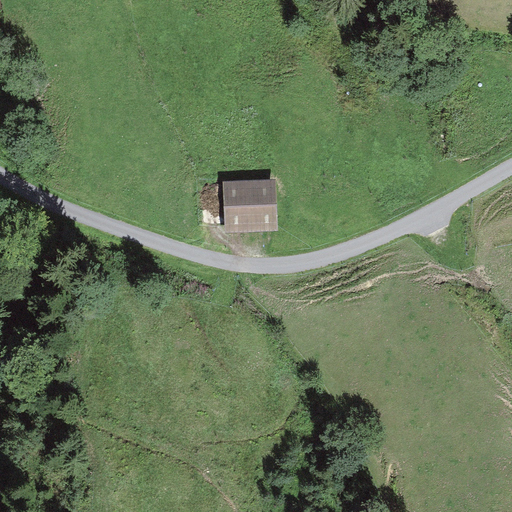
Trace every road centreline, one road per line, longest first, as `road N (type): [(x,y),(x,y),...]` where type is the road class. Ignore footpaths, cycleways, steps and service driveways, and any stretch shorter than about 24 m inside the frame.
road 1 (track): [(251,266),(359,245),(511,167)]
road 2 (track): [(0,175),(63,209),(251,266)]
